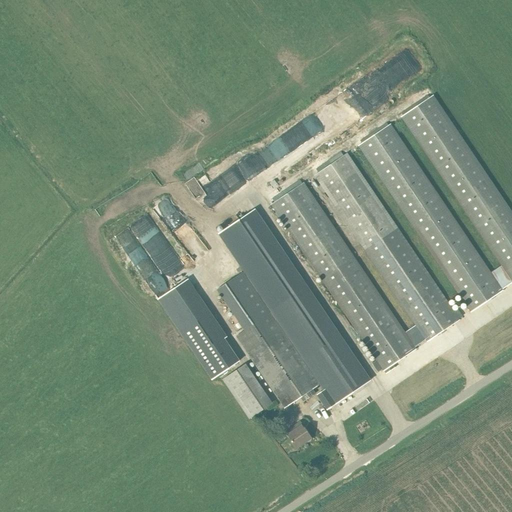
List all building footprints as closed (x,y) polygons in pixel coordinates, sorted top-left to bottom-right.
[(370,103),(421,70),(409,52),(358,85),(370,103)] [(411,98),(413,103),(424,98),(422,93),(411,98)] [(504,270),(492,278),(389,125),(358,146),(470,313),(502,291),(500,289),(511,281),(511,213),(433,95),(401,117),(504,270)] [(307,122),(254,155),(262,167),(315,134),(307,122)] [(353,258),(322,279),(384,371),(415,350),(414,348),(426,340),(427,342),(459,320),(346,154),(315,175),(418,328),(406,336),(353,258)] [(225,197),(241,187),(238,182),(258,170),(250,158),(215,180),(225,197)] [(271,205),(322,279),(353,258),(303,183),(302,184),(299,180),(271,199),(274,203),(271,205)] [(255,209),(220,233),(291,339),(296,347),(314,373),(320,383),(325,389),(317,395),(326,410),(370,380),(255,209)] [(179,218),(169,228),(192,249),(202,239),(179,218)] [(126,227),(114,236),(129,255),(141,247),(126,227)] [(291,339),(288,340),(242,273),(216,290),(229,308),(244,331),(235,338),(284,409),(300,398),(303,402),(315,394),(313,390),(319,385),(318,384),(320,383),(314,373),(312,375),(294,349),(296,347),(291,339)] [(212,380),(239,361),(224,339),(227,337),(188,279),(158,300),(212,380)] [(368,366),(374,375),(381,370),(375,361),(368,366)] [(272,404),(246,364),(223,379),(249,419),(272,404)] [(311,438),(300,423),(285,433),(295,449),(311,438)]
